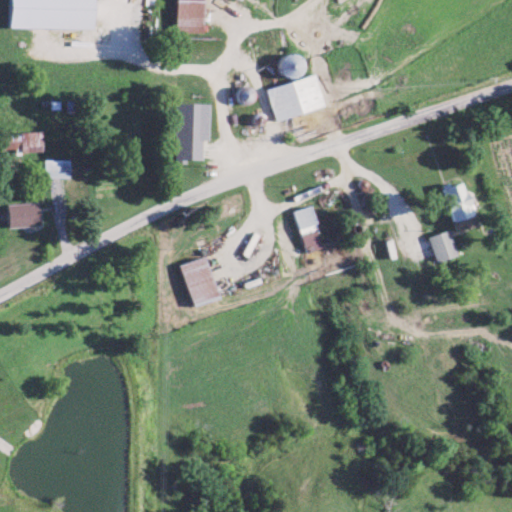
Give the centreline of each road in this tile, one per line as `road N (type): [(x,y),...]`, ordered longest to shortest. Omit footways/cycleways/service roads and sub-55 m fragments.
road 1 (residential): [(0,285),(170,193),(511,77)]
road 2 (residential): [(252,165),(257,211),(346,165),(341,134)]
road 3 (residential): [(226,174),(223,73),(236,28),(250,17)]
